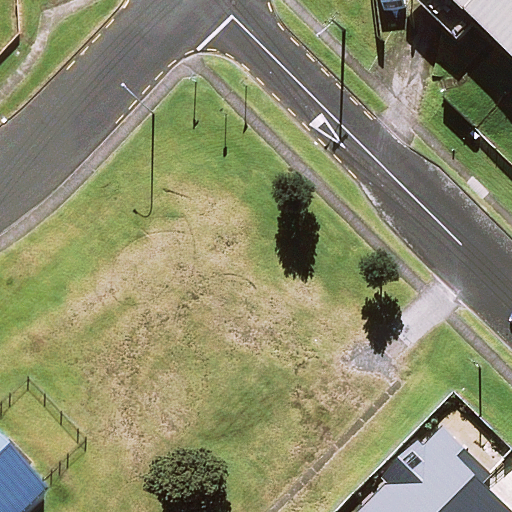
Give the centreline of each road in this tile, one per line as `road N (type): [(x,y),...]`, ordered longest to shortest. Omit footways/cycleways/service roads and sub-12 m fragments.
road 1 (residential): [(511,296),(213,0)]
road 2 (residential): [(182,0),(0,172)]
